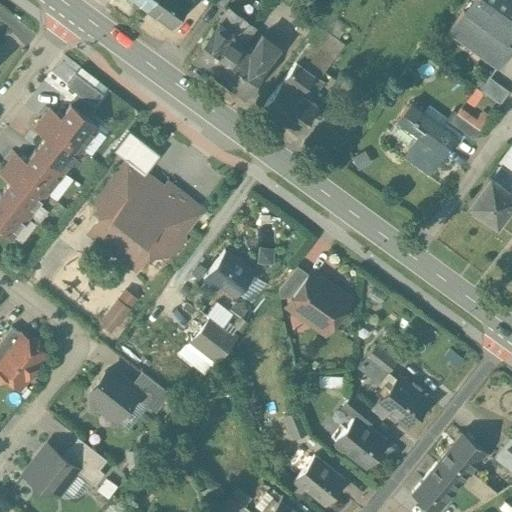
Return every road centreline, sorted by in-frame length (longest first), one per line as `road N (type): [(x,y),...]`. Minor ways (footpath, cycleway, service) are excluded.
road 1 (secondary): [(405,259),(79,15)]
road 2 (residential): [(0,452),(82,340),(0,274)]
road 3 (residential): [(508,334),(368,511)]
road 4 (residential): [(405,259),(511,112)]
road 5 (residential): [(0,115),(79,15)]
road 6 (secondary): [(508,334),(405,259)]
